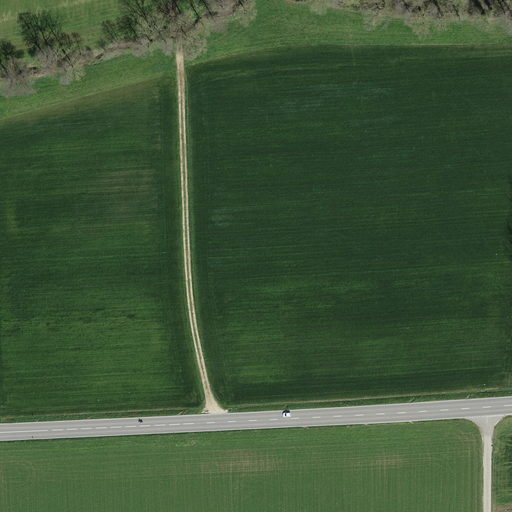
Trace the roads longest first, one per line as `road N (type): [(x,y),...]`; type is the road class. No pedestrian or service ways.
road 1 (primary): [(511,403),(0,432)]
road 2 (track): [(178,50),(189,282),(215,421)]
